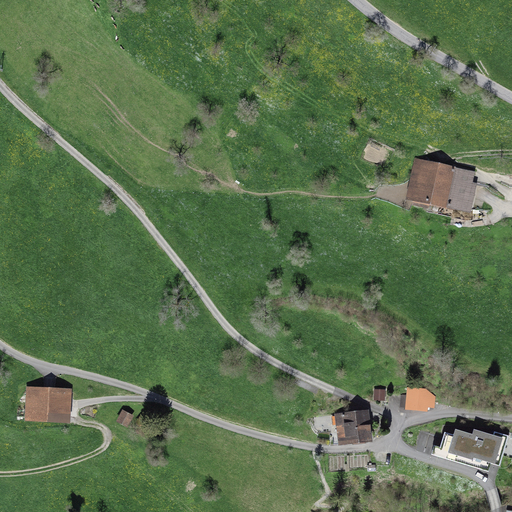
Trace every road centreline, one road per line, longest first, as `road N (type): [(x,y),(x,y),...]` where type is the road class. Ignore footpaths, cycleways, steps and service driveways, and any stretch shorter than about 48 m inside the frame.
road 1 (unclassified): [(0,343),(45,367),(128,385),(263,435),(334,448),(387,445)]
road 2 (unclassified): [(511,97),(357,0)]
road 3 (residential): [(387,445),(399,420),(511,418)]
road 4 (residential): [(497,511),(489,488),(471,471),(387,445)]
